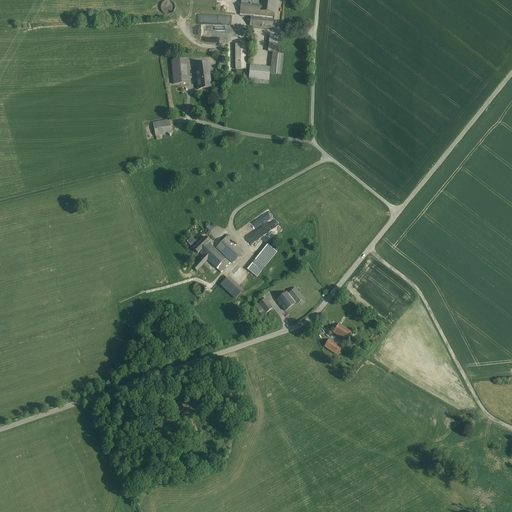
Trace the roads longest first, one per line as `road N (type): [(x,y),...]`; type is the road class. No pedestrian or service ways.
road 1 (unclassified): [(0,430),(307,324),(398,213)]
road 2 (unclassified): [(318,0),(312,142),(398,213)]
road 3 (unclassified): [(398,213),(511,72)]
